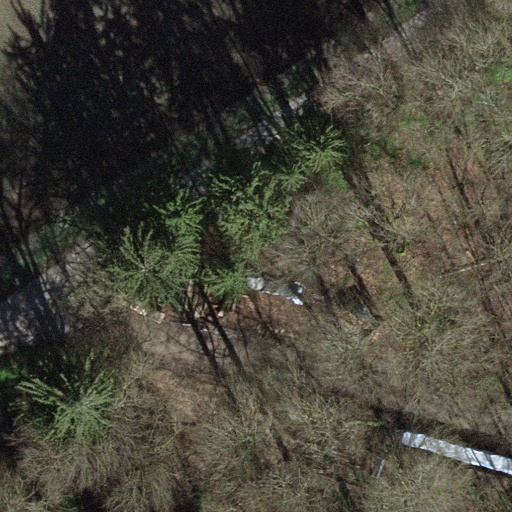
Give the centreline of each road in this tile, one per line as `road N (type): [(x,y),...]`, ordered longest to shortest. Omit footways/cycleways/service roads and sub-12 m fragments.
road 1 (track): [(0,320),(456,0)]
road 2 (track): [(511,431),(29,299)]
